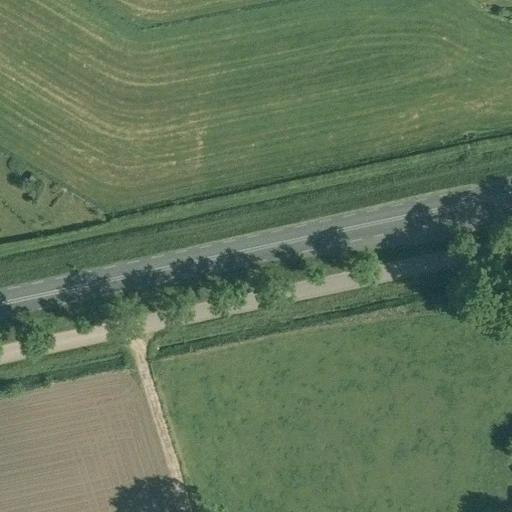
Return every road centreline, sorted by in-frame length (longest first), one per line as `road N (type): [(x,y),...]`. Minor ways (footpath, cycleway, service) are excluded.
road 1 (primary): [(511,186),(0,302)]
road 2 (unclassified): [(0,359),(511,249)]
road 3 (track): [(136,330),(183,511)]
